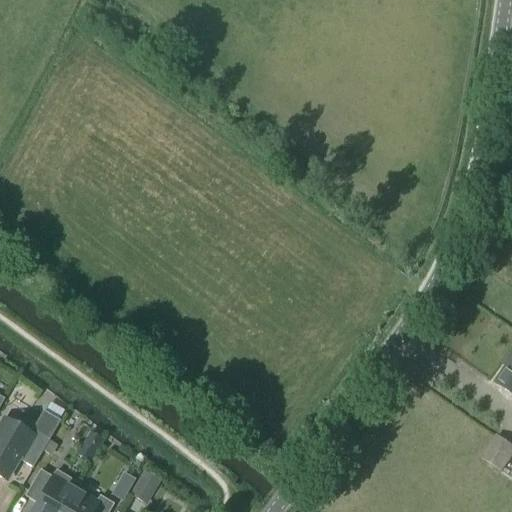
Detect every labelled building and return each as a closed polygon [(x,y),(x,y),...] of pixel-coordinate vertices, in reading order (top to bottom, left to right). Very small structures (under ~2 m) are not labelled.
[(507,369),(495,386),(511,397),(511,402),(511,403),(511,402),(511,355),(504,367),(507,369)] [(3,423),(0,428),(0,480),(4,482),(17,461),(32,470),(59,423),(43,413),(29,438),(3,423)] [(101,442),(89,435),(85,442),(97,449),(101,442)] [(511,458),(511,448),(496,437),(495,437),(480,460),(501,474),(511,458)] [(32,511),(63,511),(78,488),(55,474),(51,481),(39,474),(25,498),(36,505),(32,511)] [(121,503),(127,492),(117,486),(111,497),(121,503)] [(134,488),(129,496),(145,506),(150,497),(134,488)] [(63,511),(108,511),(111,507),(99,500),(95,506),(74,494),(63,511)]
